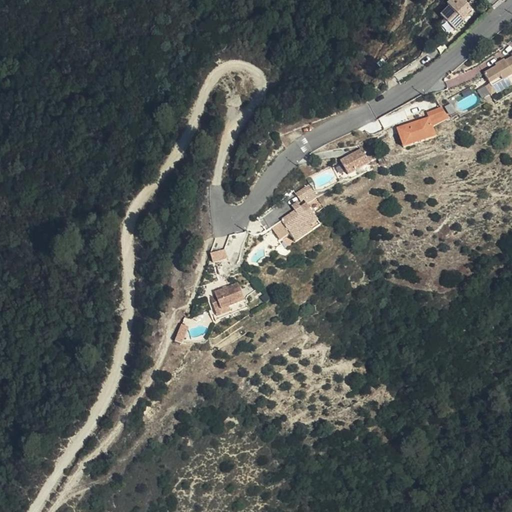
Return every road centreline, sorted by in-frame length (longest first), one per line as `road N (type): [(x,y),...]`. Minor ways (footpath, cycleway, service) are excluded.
road 1 (track): [(216,187),(236,122),(262,91),(249,69),(231,67),(207,92),(185,150),(134,211),(116,379),(32,511)]
road 2 (unclassified): [(511,5),(407,92),(288,160),(241,217),(226,218),(216,187)]
road 3 (track): [(67,493),(151,381),(175,316)]
